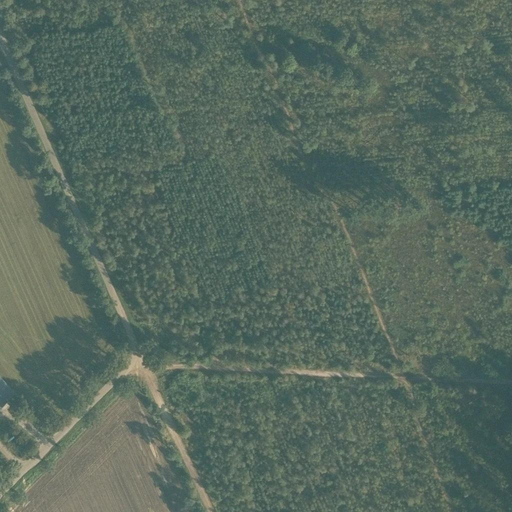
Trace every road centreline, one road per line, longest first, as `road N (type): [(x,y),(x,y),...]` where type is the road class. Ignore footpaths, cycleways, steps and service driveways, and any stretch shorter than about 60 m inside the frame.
road 1 (unclassified): [(0,496),(140,363),(0,39)]
road 2 (track): [(140,363),(401,376)]
road 3 (track): [(140,363),(205,511)]
